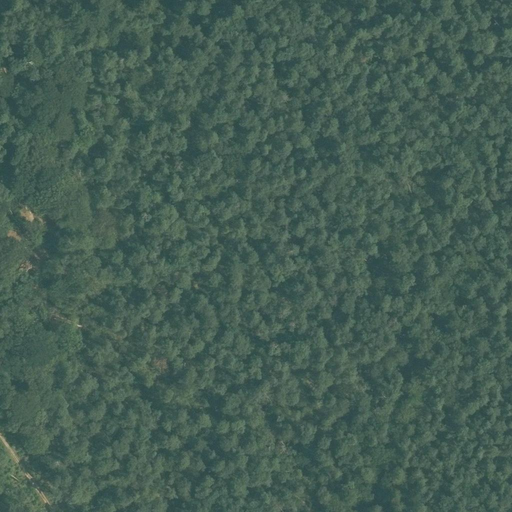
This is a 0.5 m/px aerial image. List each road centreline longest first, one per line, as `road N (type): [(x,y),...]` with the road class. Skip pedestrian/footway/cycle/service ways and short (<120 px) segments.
road 1 (track): [(357,511),(393,428),(416,340),(454,262),(511,221)]
road 2 (track): [(172,37),(335,0)]
